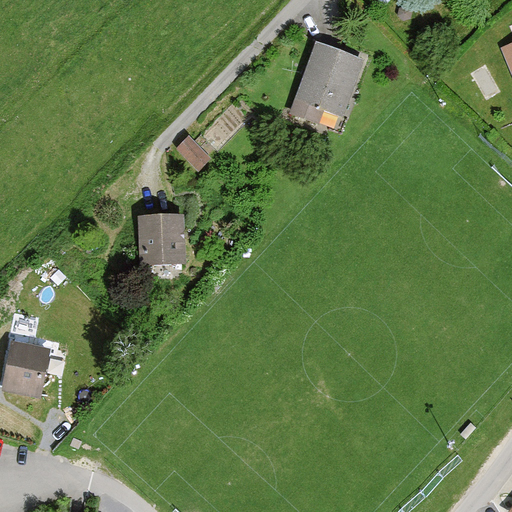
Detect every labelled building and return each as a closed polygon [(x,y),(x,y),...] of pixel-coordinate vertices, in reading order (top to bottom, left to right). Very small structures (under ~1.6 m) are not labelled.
[(511,38),(498,44),(511,76),(511,38)] [(360,56),(311,39),(287,109),(316,119),(319,108),(340,115),(360,56)] [(201,168),(215,155),(193,132),(179,145),(201,168)] [(175,210),(132,214),(136,263),(179,259),(175,210)] [(42,343),(1,337),(0,342),(0,388),(35,394),(42,343)] [(511,511),(511,492),(498,509),(502,511),(511,511)]
